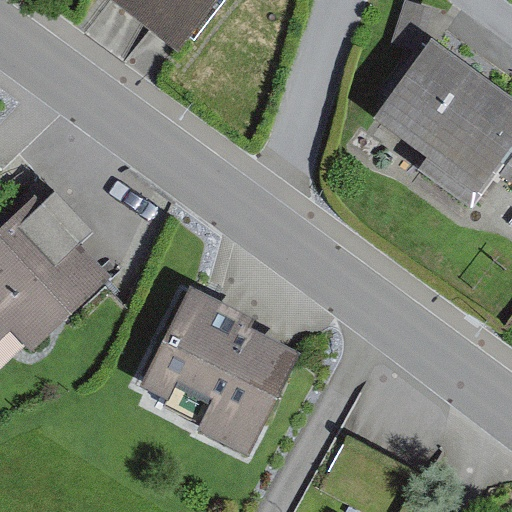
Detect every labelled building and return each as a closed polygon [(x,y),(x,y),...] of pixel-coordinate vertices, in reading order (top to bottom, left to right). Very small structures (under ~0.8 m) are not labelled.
[(113,0),(105,12),(179,67),(228,0),(113,0)] [(432,6),(413,0),(404,0),(392,40),(416,47),(424,38),(432,6)] [(416,47),(370,109),(479,191),(500,164),(503,167),(500,171),(511,179),(511,88),(431,28),(424,38),(416,47)] [(35,189),(0,222),(0,338),(12,328),(31,348),(115,269),(82,233),(95,221),(56,181),(41,195),(35,189)] [(139,380),(168,394),(178,373),(214,390),(197,425),(251,451),(303,342),(252,318),(256,309),(189,277),(139,380)] [(352,431),(320,490),(362,511),(410,511),(431,473),(393,453),(352,431)]
